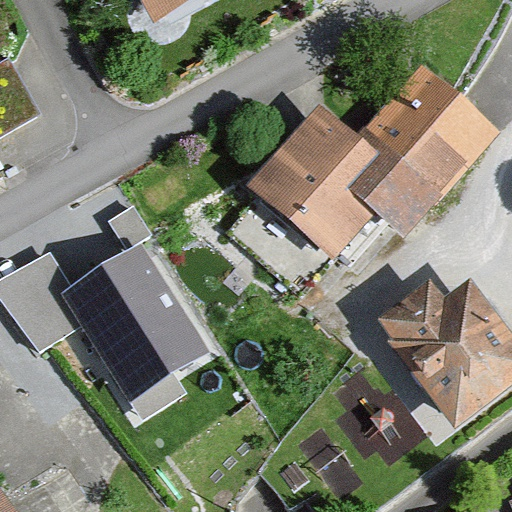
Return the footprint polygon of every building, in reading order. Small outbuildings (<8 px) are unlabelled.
[(148,0),(167,32),(225,0),(148,0)] [(0,58),(0,132),(43,109),(12,52),(0,58)] [(421,253),(511,142),(511,139),(435,77),(376,149),(330,112),(233,231),(323,304),(388,226),(421,253)] [(203,363),(141,265),(71,310),(133,407),(203,363)] [(467,439),(511,406),(511,334),(473,281),(394,338),(467,439)] [(27,511),(0,474),(0,511),(27,511)]
